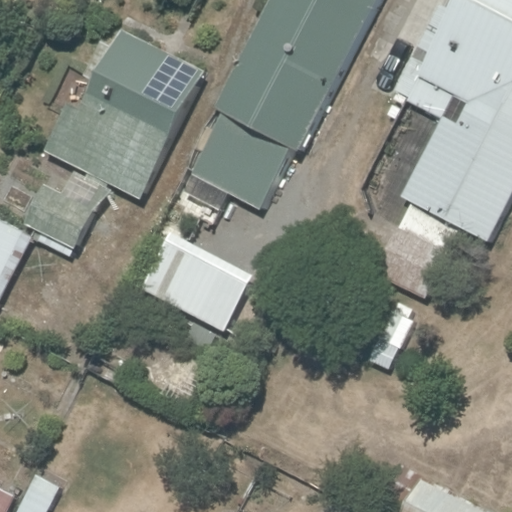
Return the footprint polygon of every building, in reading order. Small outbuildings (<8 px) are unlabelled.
[(386,0),(275,0),(183,168),(268,215),(386,0)] [(511,202),(511,0),(467,0),(411,101),(449,122),(405,201),(488,246),(511,202)] [(126,29),(89,103),(75,96),(47,152),(80,169),(74,182),(50,171),(24,226),(36,232),(34,237),(76,257),(113,185),(142,200),(171,144),(208,70),(126,29)] [(0,304),(0,305),(33,236),(34,237),(36,232),(24,226),(0,214),(0,304)] [(261,272),(177,232),(152,284),(236,324),(261,272)] [(422,317),(397,304),(368,356),(393,369),(422,317)] [(50,511),(64,487),(39,472),(16,511),(50,511)] [(493,511),(423,477),(405,511),(493,511)] [(0,511),(7,511),(14,498),(0,490),(0,511)]
